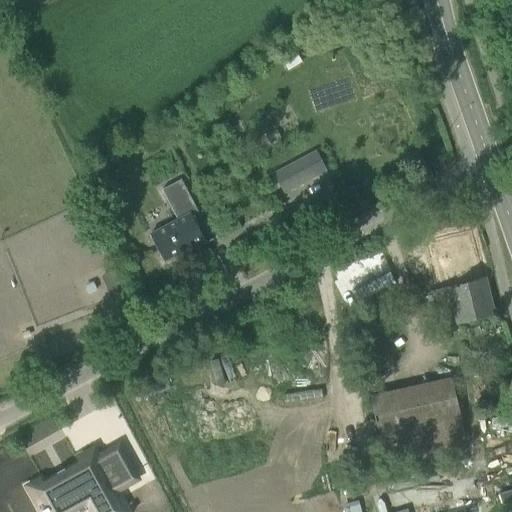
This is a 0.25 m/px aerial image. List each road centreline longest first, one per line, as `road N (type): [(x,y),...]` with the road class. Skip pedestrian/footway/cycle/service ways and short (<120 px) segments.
road 1 (unclassified): [(0,405),(486,161)]
road 2 (secondary): [(486,161),(437,0)]
